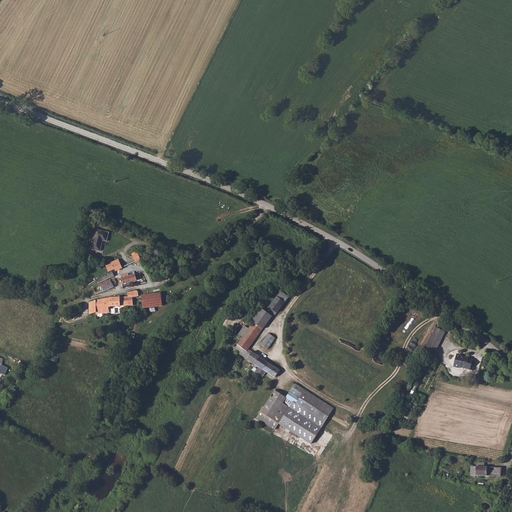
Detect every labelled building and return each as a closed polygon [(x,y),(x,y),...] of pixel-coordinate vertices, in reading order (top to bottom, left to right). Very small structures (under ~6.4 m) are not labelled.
[(96,231),(91,250),(100,253),(103,242),(106,243),(108,234),(96,231)] [(132,254),(135,262),(141,259),(137,251),(132,254)] [(106,265),(108,272),(114,269),(115,271),(122,268),(118,260),(106,265)] [(114,276),(112,272),(97,279),(96,280),(97,284),(114,276)] [(122,285),(137,280),(136,274),(134,275),(129,276),(129,273),(121,275),(122,278),(120,279),(122,285)] [(101,284),(104,291),(114,287),(113,284),(111,281),(111,280),(101,284)] [(270,306),(272,308),(276,310),(287,295),(282,291),(270,306)] [(143,296),(142,297),(144,308),(162,306),(161,294),(143,296)] [(287,295),(276,310),(278,312),(289,296),(287,295)] [(119,296),(94,301),(93,304),(96,304),(96,309),(117,307),(127,307),(127,303),(131,303),(131,299),(127,298),(127,297),(119,296)] [(262,307),(252,320),(254,321),(263,328),(272,315),(268,312),(262,307)] [(267,361),(248,348),(263,328),(254,321),(249,328),(243,325),(238,333),(241,336),(233,348),(262,368),(267,361)] [(436,328),(434,333),(443,337),(445,332),(436,328)] [(269,333),(261,344),(267,348),(275,337),(269,333)] [(443,337),(434,333),(428,346),(438,350),(443,337)] [(302,346),(298,354),(322,367),(326,359),(302,346)] [(460,355),(457,368),(463,370),(463,368),(476,372),(478,366),(475,366),(476,362),(472,361),(473,359),(468,358),(468,359),(466,358),(466,357),(464,357),(465,356),(460,355)] [(262,368),(259,373),(262,375),(265,370),(275,376),(279,369),(267,361),(262,368)] [(260,410),(256,418),(274,430),(278,423),(288,406),(292,409),(303,393),(292,387),(287,394),(282,391),(280,394),(285,397),(272,418),(260,410)] [(274,390),(260,410),(272,418),(285,397),(280,394),(274,390)] [(288,406),(278,423),(309,443),(331,411),(303,393),(292,409),(288,406)] [(502,466),(472,466),(472,475),(502,475),(502,466)] [(322,511),(330,511),(339,490),(331,487),(322,511)] [(487,490),(486,497),(495,499),(496,493),(487,490)]
